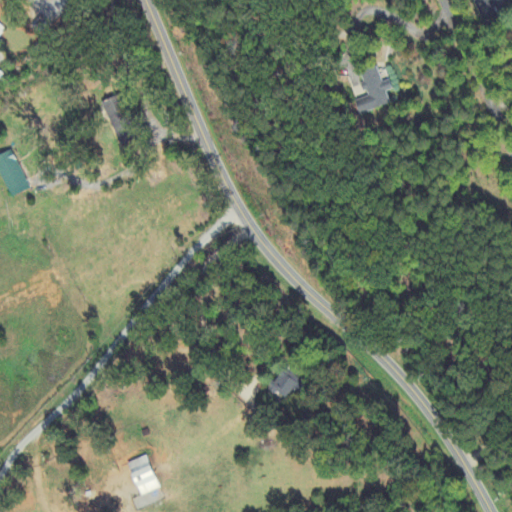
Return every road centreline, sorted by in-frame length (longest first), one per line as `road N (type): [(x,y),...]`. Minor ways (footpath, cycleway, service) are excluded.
road 1 (tertiary): [(491,511),(420,392),(308,297),(240,213),(131,0)]
road 2 (residential): [(0,480),(24,442),(74,400),(163,283),(240,213)]
